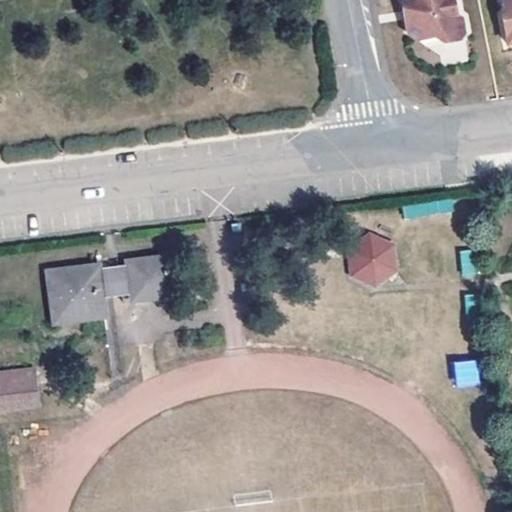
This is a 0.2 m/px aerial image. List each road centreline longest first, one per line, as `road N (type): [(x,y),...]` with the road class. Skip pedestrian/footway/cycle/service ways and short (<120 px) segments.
road 1 (residential): [(0,197),(376,149)]
road 2 (residential): [(347,0),(376,149)]
road 3 (residential): [(376,149),(511,132)]
